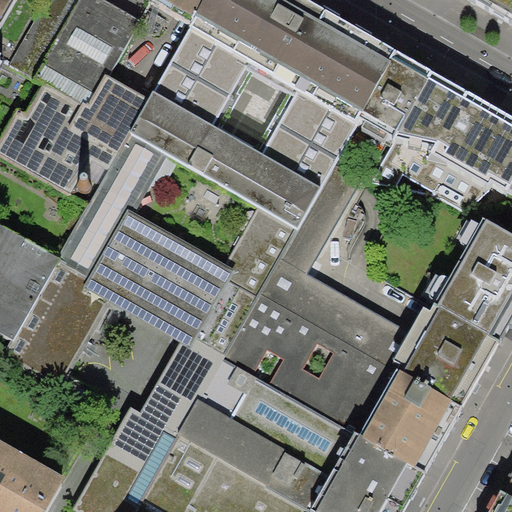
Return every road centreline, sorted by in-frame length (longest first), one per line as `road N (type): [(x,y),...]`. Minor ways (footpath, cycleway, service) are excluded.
road 1 (residential): [(511,76),(377,0)]
road 2 (residential): [(450,511),(511,409)]
